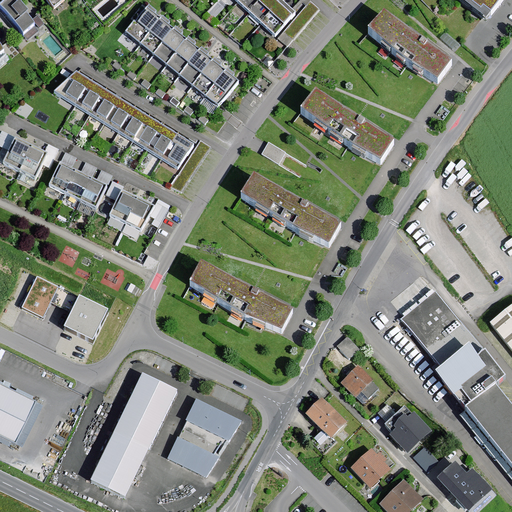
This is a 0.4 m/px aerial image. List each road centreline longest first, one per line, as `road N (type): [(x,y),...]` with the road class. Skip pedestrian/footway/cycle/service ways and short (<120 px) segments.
road 1 (residential): [(358,0),(292,72),(216,176),(131,332)]
road 2 (residential): [(382,243),(425,172),(511,60)]
road 3 (unknown): [(194,213),(7,117)]
road 4 (unknown): [(232,154),(75,56)]
road 5 (residential): [(131,332),(99,389),(0,340)]
road 6 (residential): [(131,332),(288,408)]
road 7 (residential): [(344,308),(447,423)]
